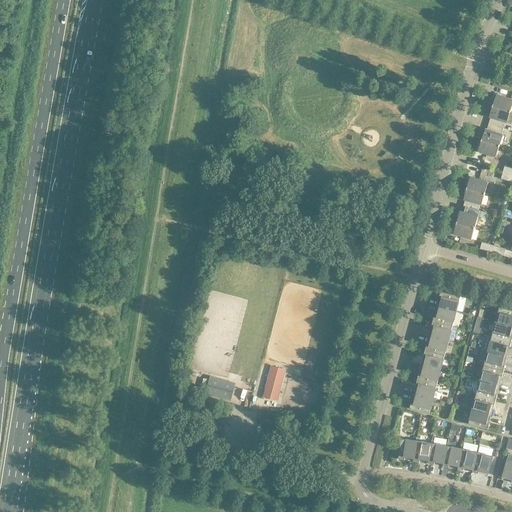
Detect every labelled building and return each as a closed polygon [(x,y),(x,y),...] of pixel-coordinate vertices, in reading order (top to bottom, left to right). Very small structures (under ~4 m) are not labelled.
[(511,99),(496,95),(492,106),(510,112),(511,105),(511,99)] [(510,112),(492,106),(489,117),(493,118),(491,124),(503,128),(505,122),(506,123),(510,112)] [(503,128),(491,124),(489,130),(485,129),(481,140),(499,146),(503,134),(501,134),(503,128)] [(499,146),(481,140),(478,151),(495,157),(499,146)] [(511,168),(504,166),(502,173),(511,175),(511,168)] [(511,175),(502,173),(500,179),(511,182),(511,175)] [(470,177),(467,188),(484,194),(488,182),(470,177)] [(484,194),(467,188),(463,200),(467,201),(466,207),(478,210),(479,204),(481,205),(484,194)] [(478,210),(466,207),(464,213),(460,211),(456,223),(474,228),(478,217),(476,216),(478,210)] [(474,228),(456,223),(453,234),(471,239),(474,228)] [(482,242),(480,249),(491,252),(493,246),(482,242)] [(505,249),(493,246),(491,252),(503,256),(505,249)] [(439,297),(437,307),(456,312),(460,297),(440,292),(439,297)] [(456,312),(437,307),(434,316),(433,321),(452,326),(456,312)] [(511,310),(499,307),(495,322),(511,326),(511,310)] [(452,326),(433,321),(431,326),(429,336),(448,341),(452,326)] [(511,336),(511,326),(495,322),(491,337),(511,342),(511,337),(511,336)] [(448,341),(429,336),(427,345),(426,345),(425,350),(444,355),(448,341)] [(511,342),(491,337),(487,351),(507,356),(509,347),(510,347),(511,342)] [(444,355),(425,350),(423,355),(424,356),(421,365),(441,370),(444,355)] [(507,356),(487,351),(484,366),(503,371),(505,366),(504,365),(507,356)] [(262,396),(277,400),(285,369),(271,365),(262,396)] [(441,370),(421,365),(419,374),(418,374),(417,379),(437,384),(441,370)] [(503,371),(484,366),(480,380),(499,385),(501,376),(502,376),(503,371)] [(231,399),(235,382),(209,375),(204,392),(231,399)] [(437,384),(417,379),(416,384),(416,385),(414,394),(433,399),(437,384)] [(499,385),(480,380),(476,395),(496,400),(497,395),(496,395),(499,385)] [(433,399),(414,394),(411,403),(409,409),(429,414),(433,399)] [(496,400),(476,395),(472,409),(491,414),(494,405),(496,400)] [(491,414),(472,409),(468,424),(488,429),(489,424),(491,414)] [(413,461),(414,461),(417,441),(418,438),(416,437),(416,441),(406,440),(401,439),(398,459),(404,460),(413,461)] [(421,442),(417,441),(414,461),(419,462),(428,463),(428,464),(432,443),(432,444),(433,440),(431,440),(431,443),(421,442)] [(436,444),(432,444),(432,443),(428,464),(434,464),(443,466),(447,446),(448,446),(448,443),(447,442),(446,446),(436,444)] [(451,447),(448,446),(447,446),(443,466),(449,467),(457,469),(458,469),(462,449),(463,449),(463,446),(462,445),(461,449),(451,447)] [(467,450),(463,449),(462,449),(458,469),(463,470),(472,472),(473,472),(477,453),(478,453),(479,449),(477,449),(476,452),(467,450)] [(482,454),(478,453),(477,453),(473,472),(478,474),(478,473),(487,475),(487,476),(488,476),(494,453),(492,452),(491,456),(482,454)] [(511,482),(511,461),(508,460),(509,457),(508,456),(501,480),(502,480),(511,482)]
